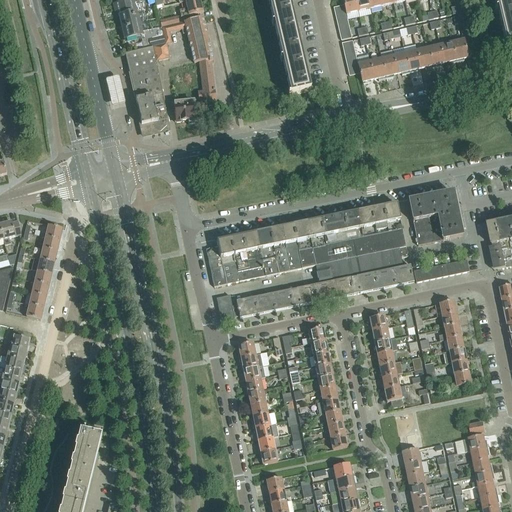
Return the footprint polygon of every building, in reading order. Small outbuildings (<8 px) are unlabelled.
[(141,12),(138,0),(134,0),(113,5),(117,18),(119,18),(124,40),(134,38),(134,40),(143,38),(137,13),(141,12)] [(202,13),(199,0),(195,0),(185,2),(185,3),(186,10),(179,12),(181,18),(202,13)] [(293,20),(288,0),(265,0),(272,26),(293,20)] [(358,13),(355,0),(342,0),(344,7),(345,12),(346,16),(358,13)] [(370,10),(367,0),(355,0),(358,13),(370,10)] [(382,7),(380,0),(367,0),(370,10),(382,7)] [(511,6),(511,0),(492,0),(495,11),(511,6)] [(511,44),(511,6),(495,11),(504,47),(511,44)] [(160,22),(161,28),(179,24),(177,17),(160,22)] [(202,18),(179,24),(161,28),(161,29),(163,37),(165,45),(166,45),(171,44),(168,34),(185,30),(193,64),(199,63),(202,93),(197,93),(198,103),(216,101),(215,90),(214,91),(210,61),(213,61),(202,18)] [(302,56),(293,20),(272,26),(280,61),(302,56)] [(436,30),(434,23),(423,26),(424,33),(431,31),(436,30)] [(165,45),(163,37),(148,40),(150,49),(153,48),(165,45)] [(468,59),(464,41),(452,44),(456,64),(464,62),(463,60),(468,59)] [(456,64),(452,44),(440,46),(444,65),(448,64),(448,66),(456,64)] [(169,60),(166,45),(165,45),(153,48),(156,63),(169,60)] [(444,65),(440,46),(428,49),(433,69),(441,67),(440,66),(444,65)] [(150,49),(125,55),(135,101),(140,121),(144,137),(165,132),(170,131),(168,123),(162,96),(155,63),(156,63),(153,48),(150,49)] [(433,69),(428,49),(417,52),(421,70),(425,69),(426,71),(433,69)] [(421,70),(417,52),(405,55),(410,75),(417,73),(417,71),(421,70)] [(410,75),(405,55),(393,57),(397,76),(401,75),(402,77),(410,75)] [(310,92),(302,56),(280,61),(289,97),(310,92)] [(397,76),(393,57),(382,60),(386,80),(394,79),(393,77),(397,76)] [(386,80),(382,60),(370,63),(374,81),(378,80),(378,82),(386,80)] [(374,81),(370,63),(358,66),(359,69),(360,75),(362,84),(363,84),(363,86),(370,84),(370,82),(374,81)] [(117,79),(106,82),(104,84),(110,110),(112,111),(124,108),(125,105),(119,81),(117,79)] [(194,102),(173,105),(175,124),(187,122),(188,125),(197,124),(194,102)] [(462,238),(453,194),(408,203),(410,213),(412,222),(413,222),(418,247),(442,242),(462,238)] [(393,206),(384,208),(389,232),(401,229),(401,227),(400,222),(397,205),(393,206)] [(384,208),(371,211),(376,235),(389,232),(384,208)] [(371,211),(357,214),(362,238),(376,235),(371,211)] [(357,214),(345,216),(350,240),(362,238),(357,214)] [(345,216),(332,219),(337,243),(350,240),(345,216)] [(332,219),(321,221),(325,245),(337,243),(332,219)] [(321,221),(307,224),(312,248),(325,245),(321,221)] [(21,236),(17,222),(12,224),(11,223),(0,226),(0,228),(3,241),(5,247),(10,245),(9,240),(21,236)] [(511,268),(511,233),(511,227),(510,223),(496,225),(498,237),(505,270),(511,268)] [(307,224),(293,227),(298,251),(312,248),(307,224)] [(505,270),(498,237),(496,225),(488,227),(490,238),(493,250),(489,250),(494,272),(505,270)] [(48,227),(45,239),(59,242),(62,230),(48,227)] [(293,227),(282,229),(287,256),(299,254),(298,251),(293,227)] [(282,229),(270,232),(275,258),(287,256),(282,229)] [(405,249),(401,229),(389,232),(392,251),(405,249)] [(270,232),(256,235),(260,254),(262,261),(275,258),(270,232)] [(392,251),(389,232),(376,235),(380,254),(392,251)] [(256,235),(244,237),(248,257),(260,254),(256,235)] [(380,254),(376,235),(362,238),(366,257),(380,254)] [(244,237),(231,240),(235,259),(248,257),(244,237)] [(366,257),(362,238),(350,240),(354,259),(366,257)] [(57,253),(59,242),(45,239),(43,250),(57,253)] [(220,242),(216,243),(218,248),(221,260),(222,266),(236,263),(235,259),(231,240),(220,242)] [(354,259),(350,240),(337,243),(341,262),(354,259)] [(341,262),(337,243),(325,245),(329,264),(341,262)] [(329,264),(325,245),(312,248),(316,267),(329,264)] [(213,249),(206,251),(206,254),(208,254),(210,262),(221,260),(218,248),(213,249)] [(316,267),(312,248),(298,251),(299,254),(302,270),(315,267),(316,267)] [(316,267),(315,267),(316,270),(318,281),(319,286),(320,288),(320,289),(332,286),(351,282),(357,281),(375,277),(392,274),(403,271),(403,268),(402,264),(402,263),(401,259),(407,258),(407,255),(406,251),(405,249),(392,251),(380,254),(366,257),(354,259),(341,262),(329,264),(316,267)] [(54,264),(57,253),(43,250),(40,261),(54,264)] [(265,278),(262,261),(260,254),(248,257),(252,280),(265,278)] [(302,270),(299,254),(287,256),(291,272),(302,270)] [(7,258),(7,256),(0,257),(0,269),(9,267),(7,258)] [(14,266),(16,256),(7,258),(9,267),(14,266)] [(291,272),(287,256),(275,258),(279,275),(291,272)] [(252,280),(248,257),(235,259),(236,263),(240,283),(252,280)] [(279,275),(275,258),(262,261),(265,278),(279,275)] [(222,266),(221,260),(208,262),(211,274),(223,272),(222,266)] [(51,276),(54,264),(40,261),(37,273),(51,276)] [(469,274),(467,262),(460,263),(462,275),(469,274)] [(240,283),(236,263),(222,266),(223,272),(226,286),(240,283)] [(462,275),(460,263),(453,265),(456,277),(462,275)] [(456,277),(453,265),(447,266),(449,278),(456,277)] [(449,278),(447,266),(440,268),(443,279),(449,278)] [(443,279),(440,268),(434,269),(436,281),(443,279)] [(13,269),(0,272),(0,279),(10,281),(13,269)] [(436,281),(434,269),(427,270),(429,282),(436,281)] [(403,271),(392,274),(395,288),(413,284),(410,270),(403,271)] [(429,282),(427,270),(420,272),(422,284),(429,282)] [(223,272),(211,274),(211,277),(213,277),(215,285),(213,286),(214,289),(226,286),(223,272)] [(422,284),(420,272),(414,273),(416,285),(422,284)] [(49,287),(51,276),(37,273),(35,284),(49,287)] [(395,288),(392,274),(375,277),(378,291),(395,288)] [(378,291),(375,277),(357,281),(359,295),(378,291)] [(10,281),(0,279),(0,285),(9,288),(10,281)] [(359,295),(357,281),(351,282),(354,296),(359,295)] [(354,296),(351,282),(332,286),(335,300),(354,296)] [(46,299),(49,287),(35,284),(32,296),(46,299)] [(9,288),(0,285),(0,292),(7,294),(8,289),(9,288)] [(335,300),(332,286),(320,289),(315,290),(318,304),(335,300)] [(511,300),(511,287),(500,290),(502,302),(511,300)] [(318,304),(315,290),(297,293),(300,307),(318,304)] [(300,307),(297,293),(291,295),(294,309),(300,307)] [(294,309),(291,295),(272,299),(275,312),(294,309)] [(43,310),(46,299),(32,296),(29,307),(43,310)] [(258,316),(255,302),(237,306),(237,307),(232,308),(230,296),(229,296),(229,297),(216,300),(217,303),(218,302),(222,322),(221,322),(221,323),(234,321),(234,319),(240,318),(240,320),(258,316)] [(275,312),(272,299),(255,302),(258,316),(275,312)] [(511,312),(511,300),(502,302),(505,314),(511,312)] [(456,315),(453,303),(433,307),(436,319),(442,318),(456,315)] [(41,322),(43,310),(29,307),(27,318),(41,322)] [(422,322),(419,310),(413,311),(416,324),(422,322)] [(412,324),(410,312),(403,313),(406,326),(412,324)] [(458,327),(456,315),(442,318),(444,330),(458,327)] [(386,330),(384,317),(369,320),(371,333),(386,330)] [(461,339),(458,327),(444,330),(445,336),(439,337),(440,343),(446,341),(446,342),(461,339)] [(325,342),(322,330),(308,333),(309,340),(302,341),(303,347),(310,345),(325,342)] [(389,342),(386,330),(371,333),(374,345),(389,342)] [(28,347),(29,342),(12,337),(10,343),(12,343),(11,349),(28,353),(29,348),(28,347)] [(290,350),(288,338),(281,339),(284,351),(290,350)] [(463,351),(461,339),(446,342),(449,354),(463,351)] [(281,351),(278,340),(272,341),(274,353),(281,351)] [(389,342),(374,345),(376,356),(391,353),(396,352),(394,340),(389,342)] [(327,354),(325,342),(310,345),(313,357),(327,354)] [(255,357),(253,344),(238,347),(241,359),(255,357)] [(27,358),(28,353),(11,349),(10,354),(8,354),(6,359),(24,363),(25,358),(27,358)] [(463,351),(449,354),(443,355),(445,367),(451,365),(466,362),(463,351)] [(394,365),(391,353),(376,356),(379,368),(394,365)] [(330,366),(327,354),(313,357),(315,369),(330,366)] [(260,356),(255,357),(241,359),(243,371),(262,367),(260,356)] [(23,369),(24,363),(6,359),(5,365),(7,365),(6,370),(22,374),(24,369),(23,369)] [(422,367),(420,360),(412,361),(414,368),(413,369),(414,373),(422,371),(422,367)] [(468,374),(466,362),(451,365),(454,377),(468,374)] [(394,365),(379,368),(381,380),(396,377),(402,375),(400,363),(394,365)] [(332,378),(330,366),(315,369),(318,381),(332,378)] [(265,380),(262,367),(243,371),(246,383),(260,380),(260,381),(265,380)] [(0,368),(0,379),(4,381),(19,384),(20,379),(21,379),(22,374),(6,370),(0,368)] [(300,384),(298,372),(289,374),(292,386),(300,384)] [(471,386),(468,374),(454,377),(456,389),(471,386)] [(399,389),(396,377),(381,380),(384,392),(399,389)] [(335,390),(332,378),(318,381),(320,393),(335,390)] [(263,392),(260,381),(260,380),(246,383),(248,395),(263,392)] [(18,390),(19,384),(4,381),(1,391),(17,396),(19,390),(18,390)] [(401,400),(399,389),(384,392),(386,403),(390,403),(400,400),(401,400)] [(337,401),(335,390),(320,393),(323,404),(337,401)] [(16,401),(17,396),(1,391),(0,395),(0,402),(14,406),(15,400),(16,401)] [(265,404),(263,392),(248,395),(251,407),(265,404)] [(294,410),(291,398),(283,400),(284,405),(289,403),(290,411),(293,410),(294,410)] [(402,407),(400,400),(390,403),(391,410),(402,407)] [(340,413),(337,401),(323,404),(317,405),(319,417),(325,416),(340,413)] [(12,411),(14,406),(0,402),(0,413),(12,417),(14,412),(12,411)] [(268,416),(265,404),(251,407),(253,419),(268,416)] [(296,422),(295,418),(293,410),(290,411),(288,412),(290,419),(287,419),(288,424),(296,422)] [(11,422),(12,417),(0,413),(0,425),(8,427),(10,422),(11,422)] [(342,425),(340,413),(325,416),(328,428),(342,425)] [(270,427),(268,416),(253,419),(256,430),(270,427)] [(485,434),(483,424),(469,427),(471,437),(485,434)] [(7,433),(8,427),(0,425),(0,436),(7,438),(8,433),(7,433)] [(345,437),(342,425),(328,428),(330,440),(345,437)] [(276,426),(270,427),(256,430),(258,442),(272,439),(278,438),(276,426)] [(60,511),(81,511),(98,441),(101,441),(102,437),(93,435),(92,439),(79,435),(79,436),(60,511)] [(347,449),(345,437),(330,440),(333,452),(347,449)] [(485,442),(484,437),(463,442),(465,454),(471,452),(488,449),(487,441),(485,442)] [(275,451),(272,439),(258,442),(260,454),(275,451)] [(490,457),(488,449),(471,452),(473,464),(489,461),(488,457),(490,457)] [(277,463),(275,451),(260,454),(263,466),(277,463)] [(421,463),(419,451),(403,454),(403,459),(402,459),(404,466),(421,463)] [(490,465),(489,461),(473,464),(476,476),(493,473),(491,465),(490,465)] [(424,475),(421,463),(404,466),(405,474),(407,474),(408,478),(424,475)] [(349,470),(349,466),(333,469),(336,481),(353,478),(351,470),(349,470)] [(477,484),(472,485),(473,489),(478,488),(494,485),(493,481),(495,480),(493,473),(476,476),(477,484)] [(426,487),(424,475),(408,478),(409,482),(407,482),(409,490),(426,487)] [(353,478),(336,481),(327,483),(330,495),(338,493),(354,490),(353,486),(354,485),(353,478)] [(283,491),(281,480),(266,483),(269,494),(283,491)] [(495,489),(494,485),(478,488),(481,500),(498,496),(496,489),(495,489)] [(309,486),(301,488),(304,500),(312,498),(309,486)] [(429,499),(426,487),(409,490),(410,498),(412,498),(413,502),(429,499)] [(354,494),(354,490),(338,493),(341,505),(358,501),(356,493),(354,494)] [(286,503),(283,491),(269,494),(271,506),(286,503)] [(499,504),(498,496),(481,500),(483,511),(499,509),(498,505),(499,504)] [(425,511),(431,511),(429,499),(413,502),(413,506),(412,506),(413,511),(425,511)] [(359,509),(358,501),(341,505),(342,511),(358,511),(358,509),(359,509)] [(286,503),(271,506),(272,511),(293,511),(291,502),(286,503)]
